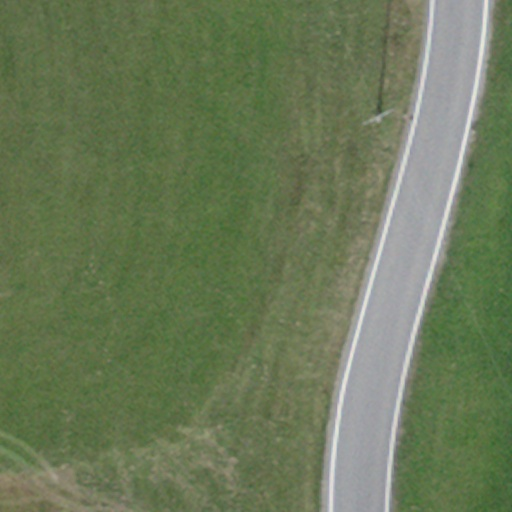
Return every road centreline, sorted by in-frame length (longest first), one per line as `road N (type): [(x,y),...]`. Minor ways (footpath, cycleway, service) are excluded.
road 1 (tertiary): [(458,0),(444,103),(375,370),(357,511)]
road 2 (track): [(120,511),(68,480),(0,462)]
